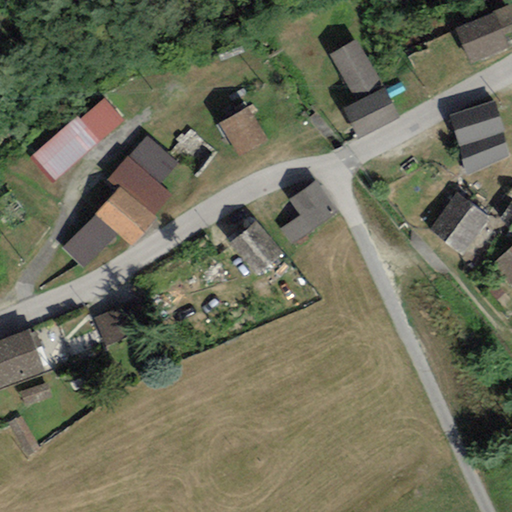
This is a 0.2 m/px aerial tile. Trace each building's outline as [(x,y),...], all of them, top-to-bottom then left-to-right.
[(455,24),(471,60),(508,43),(493,8),(455,24)] [(329,51),(354,96),(379,83),(355,37),(329,51)] [(344,107),(358,135),(399,115),(384,86),(344,107)] [(103,95),(79,117),(98,139),(123,117),(103,95)] [(494,98),(448,112),(459,144),(504,129),(494,98)] [(248,103),(218,120),(239,155),(268,138),(248,103)] [(79,117),(76,114),(31,156),(54,180),(98,139),(79,117)] [(147,134),(128,156),(159,183),(178,162),(147,134)] [(502,136),(460,151),(467,171),(509,156),(502,136)] [(128,156),(127,155),(107,177),(117,186),(94,212),(118,232),(132,245),(157,218),(154,215),(172,194),(159,183),(128,156)] [(337,211),(315,179),(287,196),(300,213),(280,228),(291,242),(337,211)] [(457,192),(429,227),(463,252),(491,216),(457,192)] [(85,270),(118,232),(94,212),(61,249),(85,270)] [(256,217),(229,240),(256,273),(283,250),(256,217)] [(511,243),(493,261),(511,280),(511,243)] [(135,298),(93,316),(107,348),(149,329),(135,298)] [(29,326),(0,336),(0,386),(46,370),(29,326)]
